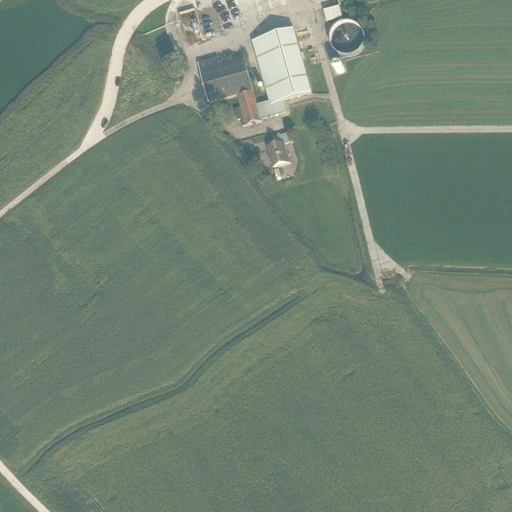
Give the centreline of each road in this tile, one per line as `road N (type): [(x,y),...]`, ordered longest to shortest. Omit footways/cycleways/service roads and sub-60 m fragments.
road 1 (unclassified): [(0,215),(117,127),(194,94)]
road 2 (track): [(342,130),(382,297)]
road 3 (track): [(342,130),(511,129)]
road 4 (track): [(306,0),(342,130)]
road 5 (unknown): [(183,55),(311,17)]
